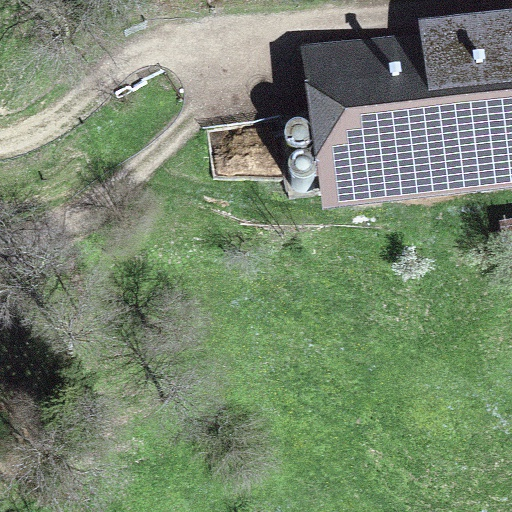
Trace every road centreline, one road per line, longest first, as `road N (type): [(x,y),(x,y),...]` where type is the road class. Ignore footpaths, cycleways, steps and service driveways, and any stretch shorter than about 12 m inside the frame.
road 1 (track): [(511,1),(197,31),(114,70),(60,113),(0,141)]
road 2 (track): [(0,240),(70,220),(173,139),(203,92),(219,27)]
